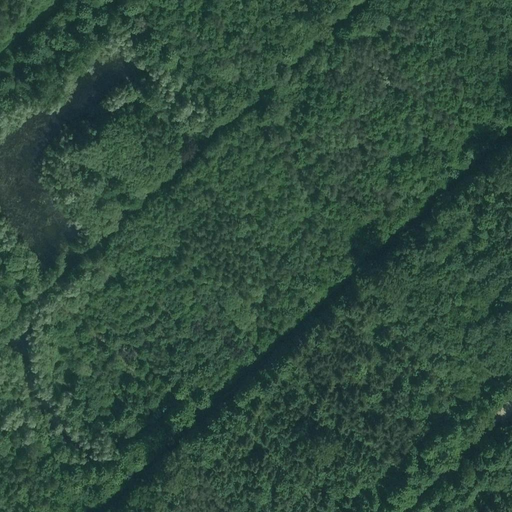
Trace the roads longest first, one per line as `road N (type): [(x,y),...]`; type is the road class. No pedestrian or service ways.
road 1 (track): [(260,93),(0,329)]
road 2 (track): [(394,511),(511,401)]
